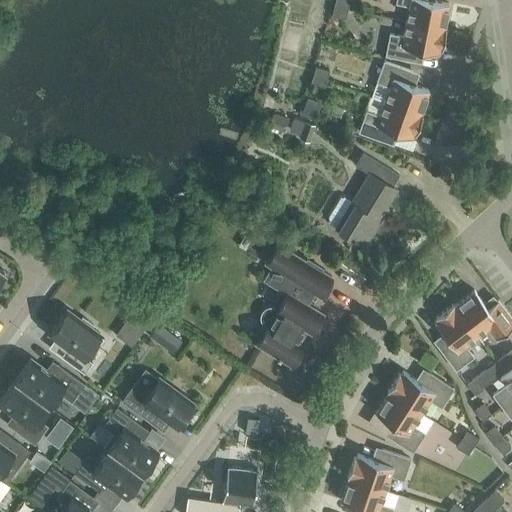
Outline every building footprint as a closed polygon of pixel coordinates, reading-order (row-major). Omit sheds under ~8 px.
[(335,0),(334,6),(348,10),(350,0),(335,0)] [(405,21),(443,29),(448,4),(428,0),(395,0),(395,3),(408,6),(405,21)] [(345,19),(348,10),(334,6),(332,15),(345,19)] [(445,29),(443,29),(405,21),(402,36),(389,34),(385,55),(414,61),(416,49),(438,53),(439,50),(441,50),(445,29)] [(383,101),(419,114),(428,90),(407,83),(411,71),(383,61),(376,82),(389,86),(383,101)] [(311,75),(325,80),(328,71),(315,66),(311,75)] [(321,90),(325,80),(311,75),(308,85),(321,90)] [(383,101),(378,116),(365,111),(358,132),(386,142),(390,130),(411,138),(412,134),(414,135),(421,115),(419,114),(383,101)] [(398,175),(362,153),(354,165),(368,174),(351,202),(341,195),(325,221),(335,228),(363,246),(379,220),(377,219),(395,189),(391,187),(396,179),(398,175)] [(305,262),(277,244),(265,263),(272,267),(264,280),(287,294),(277,310),(274,308),(273,308),(271,308),(269,308),(267,308),(265,309),(265,310),(263,311),(262,312),(261,313),(261,314),(261,316),(261,317),(261,318),(261,320),(261,321),(262,322),(263,324),(264,325),(267,326),(256,344),(291,365),(302,346),(295,342),(303,328),(310,333),(322,314),(306,304),(313,292),(320,296),(331,278),(320,271),(321,269),(307,260),(305,262)] [(473,291),(453,306),(477,336),(487,328),(495,339),(511,326),(511,320),(497,301),(487,308),(473,291)] [(477,336),(453,306),(452,304),(435,317),(436,319),(433,321),(447,339),(437,346),(455,370),(472,357),(464,346),(477,336)] [(103,338),(90,328),(93,325),(82,317),(80,320),(66,310),(50,333),(69,347),(62,357),(84,373),(92,362),(88,359),(103,338)] [(496,361),(504,372),(511,366),(511,350),(511,349),(496,361)] [(14,382),(47,407),(51,409),(62,395),(71,403),(85,384),(57,364),(49,373),(30,359),(14,382)] [(474,395),(499,376),(504,372),(496,361),(466,384),(474,395)] [(511,366),(504,372),(499,376),(506,384),(492,395),(501,406),(511,397),(511,366)] [(145,369),(121,401),(145,419),(152,409),(175,426),(192,403),(145,369)] [(387,391),(388,392),(421,413),(429,400),(440,407),(452,389),(427,373),(421,383),(402,371),(400,374),(398,373),(387,391)] [(38,419),(47,407),(14,382),(0,399),(0,404),(17,417),(10,427),(34,445),(47,427),(38,419)] [(421,413),(388,392),(375,413),(394,426),(387,436),(412,452),(424,433),(412,426),(421,413)] [(511,416),(511,397),(501,406),(510,418),(511,416)] [(489,414),(481,404),(474,410),(481,420),(489,414)] [(106,449),(140,474),(157,452),(137,437),(145,428),(117,407),(103,425),(113,432),(102,446),(106,449)] [(501,437),(493,426),(485,432),(493,443),(501,437)] [(461,439),(472,446),(477,438),(466,431),(461,439)] [(0,471),(7,462),(16,469),(30,451),(6,434),(0,441),(0,471)] [(501,437),(493,443),(501,454),(509,447),(501,437)] [(472,446),(461,439),(456,447),(466,454),(472,446)] [(124,495),(140,474),(106,449),(97,462),(87,455),(74,474),(98,491),(105,481),(124,495)] [(347,477),(348,478),(385,490),(390,475),(403,480),(410,459),(382,449),(378,461),(357,454),(355,457),(354,457),(347,477)] [(187,496),(184,511),(237,511),(240,501),(253,503),(257,472),(227,467),(222,501),(187,496)] [(380,505),(385,490),(348,478),(340,501),(361,509),(360,511),(391,511),(392,509),(380,505)] [(60,511),(92,511),(86,507),(93,498),(69,480),(56,498),(66,505),(60,511)] [(486,497),(495,507),(502,501),(493,491),(486,497)] [(489,511),(495,507),(486,497),(479,504),(486,511),(489,511)] [(463,511),(464,511),(452,503),(446,511),(448,511),(463,511)]
